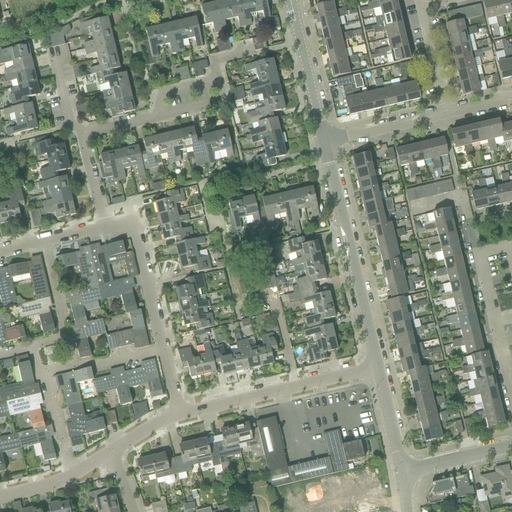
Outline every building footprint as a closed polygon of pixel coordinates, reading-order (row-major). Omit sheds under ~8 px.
[(238,0),(229,0),(226,1),(230,20),(237,18),(239,28),(245,26),(238,0)] [(252,0),(238,0),(245,26),(251,25),(250,18),(256,16),(255,13),(252,0)] [(265,0),(252,0),(255,13),(262,12),(264,22),(270,20),(265,0)] [(379,8),(381,16),(399,12),(396,0),(368,7),(369,10),(379,8)] [(501,27),(494,0),(491,0),(483,2),(487,20),(495,18),(498,28),(501,27)] [(507,0),(494,0),(501,27),(505,27),(503,16),(511,14),(507,0)] [(226,1),(213,4),(220,32),(226,31),(224,21),(230,20),(226,1)] [(314,15),(315,19),(346,12),(345,8),(335,11),(333,3),(315,7),(317,14),(314,15)] [(220,32),(213,4),(200,7),(205,26),(212,24),(214,33),(220,32)] [(474,6),(477,17),(483,16),(480,4),(474,6)] [(469,7),(472,18),(477,17),(474,6),(469,7)] [(463,8),(466,20),(472,18),(469,7),(463,8)] [(460,21),(462,21),(466,20),(463,8),(458,10),(460,21)] [(458,10),(452,11),(455,22),(460,21),(458,10)] [(446,12),(449,24),(455,22),(452,11),(446,12)] [(319,23),(321,30),(338,26),(336,18),(347,16),(346,12),(315,19),(316,24),(319,23)] [(376,26),(363,29),(364,32),(373,30),(402,24),(399,12),(381,16),(374,18),(376,26)] [(83,37),(91,35),(110,30),(107,18),(96,20),(95,17),(98,16),(80,20),(80,24),(79,25),(80,31),(81,30),(83,37)] [(195,18),(183,21),(187,40),(194,38),(196,48),(202,46),(195,18)] [(183,21),(170,24),(177,52),(183,51),(181,41),(187,40),(183,21)] [(444,33),(445,37),(476,30),(475,27),(464,29),(462,21),(460,21),(455,22),(449,24),(445,25),(447,32),(444,33)] [(170,24),(157,27),(162,46),(168,44),(171,54),(177,52),(170,24)] [(385,31),(387,39),(404,35),(402,24),(373,30),(374,34),(385,31)] [(67,26),(61,29),(61,32),(63,37),(69,35),(70,32),(68,25),(67,26)] [(320,38),(321,43),(352,35),(351,32),(340,34),(338,26),(321,30),(322,37),(320,38)] [(162,46),(157,27),(145,30),(148,44),(146,45),(143,42),(141,42),(146,66),(154,65),(152,58),(158,57),(156,47),(162,46)] [(83,44),(85,50),(113,43),(110,30),(91,35),(93,41),(83,44)] [(449,42),(451,49),(468,44),(466,37),(477,34),(476,30),(445,37),(447,42),(449,42)] [(61,32),(55,34),(58,46),(64,45),(63,37),(61,32)] [(55,34),(50,35),(53,48),(58,46),(55,34)] [(50,35),(44,37),(47,49),(53,48),(50,35)] [(325,47),(326,54),(344,50),(342,41),(353,39),(352,35),(321,43),(322,47),(325,47)] [(378,50),(379,54),(407,47),(404,35),(387,39),(389,47),(378,50)] [(265,42),(264,37),(252,39),(253,45),(265,42)] [(227,38),(222,40),(222,42),(224,51),(230,50),(227,38)] [(266,48),(265,42),(253,45),(254,51),(266,48)] [(96,53),(97,60),(116,56),(113,43),(85,50),(86,56),(96,53)] [(452,56),(450,56),(451,61),(482,54),(481,50),(476,51),(474,43),(468,44),(451,49),(452,56)] [(1,53),(0,53),(0,64),(11,62),(30,58),(27,45),(1,51),(1,53)] [(407,47),(379,54),(380,57),(385,56),(390,55),(392,63),(410,59),(407,47)] [(503,51),(495,53),(497,63),(499,70),(501,80),(511,77),(511,72),(507,49),(503,50),(503,51)] [(325,61),(326,66),(357,59),(356,55),(351,56),(346,57),(344,50),(326,54),(328,61),(325,61)] [(482,54),(451,61),(452,65),(454,65),(456,72),(474,68),(480,66),(478,58),(482,57),(482,54)] [(91,75),(95,74),(110,71),(119,68),(116,56),(97,60),(99,66),(89,69),(91,75)] [(3,71),(5,77),(33,70),(30,58),(11,62),(13,69),(3,71)] [(272,59),(244,66),(245,73),(253,71),(256,77),(257,77),(275,72),(272,59)] [(357,59),(326,66),(327,70),(330,70),(332,78),(350,73),(347,65),(358,62),(357,59)] [(193,64),(196,78),(203,76),(202,70),(208,69),(206,61),(193,64)] [(412,68),(411,62),(398,65),(400,71),(412,68)] [(187,67),(175,68),(176,81),(189,80),(187,67)] [(455,79),(456,84),(478,79),(479,83),(483,82),(481,74),(475,76),(474,68),(456,72),(458,79),(455,79)] [(16,81),(17,87),(36,83),(33,70),(5,77),(6,83),(16,81)] [(108,84),(110,90),(128,86),(125,73),(111,77),(110,71),(95,74),(98,86),(108,84)] [(248,86),(250,92),(278,85),(275,72),(257,77),(258,83),(248,86)] [(359,75),(352,76),(352,77),(353,80),(353,82),(354,84),(355,89),(359,88),(363,87),(361,80),(360,80),(359,75)] [(491,76),(494,88),(499,87),(497,75),(491,76)] [(352,76),(335,80),(337,84),(337,88),(339,87),(342,87),(345,86),(354,84),(353,80),(352,77),(352,76)] [(400,86),(392,88),(396,105),(408,102),(403,82),(406,81),(405,77),(398,79),(400,86)] [(381,79),(378,80),(384,108),(396,105),(392,88),(384,89),(381,79)] [(478,79),(456,84),(457,89),(460,88),(462,96),(479,92),(477,83),(479,83),(478,79)] [(376,91),(368,93),(372,111),(384,108),(378,80),(374,80),(376,91)] [(407,84),(406,81),(403,82),(408,102),(420,99),(415,82),(407,84)] [(11,96),(9,96),(12,108),(26,105),(25,99),(26,99),(39,96),(36,83),(17,87),(10,89),(11,96)] [(108,84),(98,86),(100,93),(110,90),(108,84)] [(345,86),(342,87),(345,99),(349,116),(361,113),(356,93),(352,94),(352,90),(355,89),(354,84),(345,86)] [(261,95),(262,102),(281,97),(278,85),(250,92),(251,98),(261,95)] [(103,99),(102,99),(103,105),(131,99),(128,86),(110,90),(102,92),(103,99)] [(352,90),(352,94),(356,93),(361,113),(372,111),(368,93),(360,95),(359,88),(355,89),(352,90)] [(247,125),(257,123),(272,119),(270,113),(284,110),(281,97),(262,102),(264,108),(254,111),(255,112),(245,114),(247,125)] [(103,105),(104,111),(111,110),(113,118),(122,116),(122,114),(134,111),(131,99),(103,105)] [(87,103),(74,106),(76,112),(88,109),(87,103)] [(14,114),(15,121),(34,116),(31,104),(26,105),(12,108),(2,110),(4,117),(14,114)] [(76,112),(77,118),(90,115),(88,109),(76,112)] [(34,116),(15,121),(17,127),(7,130),(9,136),(37,129),(34,116)] [(250,135),(250,138),(279,131),(276,118),(272,119),(257,123),(259,129),(249,132),(250,135)] [(498,120),(486,122),(493,151),(496,150),(494,139),(502,137),(498,122),(498,120)] [(503,121),(498,122),(502,137),(503,142),(511,141),(511,142),(511,125),(511,122),(504,124),(503,121)] [(486,122),(474,125),(479,143),(487,141),(489,152),(490,152),(493,151),(486,122)] [(474,125),(463,128),(470,156),(473,156),(470,145),(471,145),(479,143),(474,125)] [(193,128),(180,131),(185,150),(191,148),(193,158),(206,155),(202,141),(196,142),(193,128)] [(463,128),(451,131),(453,140),(455,148),(463,147),(466,157),(470,156),(463,128)] [(180,131),(168,134),(174,163),(179,162),(180,161),(178,151),(185,150),(180,131)] [(227,131),(214,134),(220,159),(227,158),(227,160),(234,159),(227,131)] [(279,131),(250,138),(251,141),(252,144),(262,142),(263,148),(282,144),(286,143),(284,134),(280,135),(279,131)] [(168,134),(155,137),(159,156),(166,154),(168,164),(174,163),(168,134)] [(202,140),(202,141),(206,155),(208,165),(214,163),(214,161),(220,159),(214,134),(201,137),(202,140)] [(146,154),(140,156),(143,170),(155,167),(155,165),(161,163),(159,156),(155,137),(142,140),(146,153),(146,154)] [(443,138),(431,141),(438,169),(441,169),(438,158),(439,158),(447,156),(445,148),(443,138)] [(46,155),(47,162),(66,157),(63,144),(49,148),(47,142),(51,141),(51,140),(33,145),(36,157),(46,155)] [(431,141),(419,144),(424,161),(431,159),(434,170),(438,169),(431,141)] [(282,144),(263,148),(265,154),(255,157),(258,170),(276,165),(273,165),(272,166),(271,160),(272,159),(285,156),(282,144)] [(419,144),(408,146),(414,175),(415,175),(418,174),(415,163),(416,163),(424,161),(419,144)] [(138,146),(125,149),(129,168),(136,166),(138,176),(144,175),(143,170),(140,156),(138,146)] [(408,146),(396,149),(398,159),(400,167),(408,165),(410,176),(411,176),(415,175),(414,175),(408,146)] [(386,150),(389,162),(395,160),(392,148),(386,150)] [(125,149),(112,152),(119,181),(123,180),(125,179),(123,170),(129,168),(125,149)] [(119,181),(112,152),(99,155),(101,162),(98,163),(101,180),(112,177),(113,182),(119,181)] [(351,158),(354,170),(375,165),(374,162),(371,162),(369,154),(351,158)] [(39,170),(42,182),(56,179),(55,173),(69,170),(66,157),(47,162),(49,168),(39,170)] [(375,165),(354,170),(357,182),(374,178),(373,170),(379,168),(377,161),(374,162),(375,165)] [(440,177),(438,169),(434,170),(431,173),(433,181),(440,180),(440,177)] [(503,186),(495,187),(499,205),(511,202),(504,174),(500,175),(503,186)] [(42,189),(44,196),(69,190),(65,177),(56,179),(42,182),(37,184),(39,190),(42,189)] [(357,182),(359,193),(388,187),(387,183),(376,186),(374,178),(357,182)] [(484,179),(480,180),(487,208),(499,205),(495,187),(487,189),(484,179)] [(451,180),(445,181),(448,193),(453,191),(451,180)] [(487,208),(480,180),(477,180),(479,191),(471,193),(475,211),(487,208)] [(445,181),(439,182),(442,194),(448,193),(445,181)] [(439,182),(434,184),(436,195),(442,194),(439,182)] [(434,184),(428,185),(431,197),(436,195),(434,184)] [(428,185),(422,187),(425,198),(431,197),(428,185)] [(312,187),(299,190),(304,209),(310,207),(312,217),(319,216),(312,187)] [(380,201),(385,199),(383,192),(389,190),(388,187),(359,193),(362,205),(380,201)] [(422,187),(417,188),(419,200),(425,198),(422,187)] [(417,188),(411,189),(414,201),(419,200),(417,188)] [(414,201),(411,189),(405,191),(408,202),(414,201)] [(9,203),(3,204),(7,223),(20,220),(17,206),(23,204),(24,207),(20,190),(7,193),(9,203)] [(44,196),(45,202),(42,203),(43,209),(72,202),(69,190),(44,196)] [(154,203),(157,216),(176,211),(174,205),(184,203),(181,190),(163,194),(167,193),(168,199),(154,203)] [(299,190),(287,193),(293,222),(299,220),(297,210),(304,209),(299,190)] [(287,193),(274,196),(278,215),(285,213),(287,223),(293,222),(287,193)] [(253,196),(240,199),(245,218),(251,217),(254,226),(264,224),(261,215),(258,216),(253,196)] [(265,214),(261,215),(264,224),(267,223),(268,228),(274,226),(272,216),(278,215),(274,196),(261,199),(265,214)] [(112,206),(124,203),(123,197),(111,200),(112,206)] [(240,199),(228,202),(230,213),(227,213),(232,231),(241,229),(239,220),(245,218),(240,199)] [(380,201),(362,205),(365,217),(393,210),(390,199),(385,200),(380,201)] [(72,202),(43,209),(30,212),(33,228),(42,226),(39,216),(54,213),(56,219),(75,215),(72,202)] [(432,213),(423,215),(425,224),(423,224),(424,228),(452,221),(449,209),(432,213)] [(365,217),(368,228),(386,225),(384,216),(394,214),(393,210),(365,217)] [(157,216),(160,229),(179,224),(189,222),(187,216),(177,218),(176,211),(157,216)] [(436,229),(438,237),(455,233),(452,221),(424,228),(425,231),(436,229)] [(374,232),(376,239),(404,232),(403,229),(392,231),(391,223),(386,225),(368,228),(368,229),(370,228),(371,232),(374,232)] [(177,237),(179,243),(193,240),(190,228),(180,231),(179,224),(160,229),(163,241),(177,237)] [(375,247),(376,251),(396,247),(394,239),(405,236),(404,232),(376,239),(378,246),(375,247)] [(429,248),(430,251),(458,244),(455,233),(438,237),(440,245),(429,248)] [(174,244),(177,257),(196,253),(195,247),(204,244),(203,238),(193,240),(179,243),(174,244)] [(289,261),(291,261),(320,254),(317,242),(302,245),(301,239),(305,238),(304,238),(287,242),(290,254),(287,255),(289,261)] [(96,245),(88,246),(98,286),(112,282),(111,282),(105,258),(124,254),(122,242),(96,248),(96,245)] [(430,251),(430,255),(441,252),(443,260),(461,256),(458,244),(430,251)] [(83,289),(98,286),(88,246),(81,248),(82,252),(56,258),(59,269),(79,264),(84,288),(83,289)] [(380,256),(381,263),(410,256),(409,252),(398,255),(396,247),(376,251),(377,256),(380,256)] [(196,253),(177,257),(180,270),(194,266),(196,272),(193,273),(193,274),(210,270),(207,257),(198,259),(196,253)] [(303,265),(304,271),(323,267),(320,254),(291,261),(293,267),(303,265)] [(50,297),(40,256),(32,258),(33,261),(7,267),(10,279),(30,274),(36,300),(50,297)] [(380,270),(381,275),(402,270),(400,262),(410,260),(410,256),(381,263),(383,270),(380,270)] [(435,271),(435,274),(463,268),(461,256),(443,260),(445,268),(435,271)] [(133,258),(124,261),(128,279),(132,278),(137,277),(133,258)] [(1,273),(0,272),(0,295),(3,308),(15,305),(16,305),(13,292),(10,279),(7,267),(0,269),(1,273)] [(281,290),(277,291),(279,297),(287,295),(299,293),(313,289),(316,288),(313,289),(311,283),(313,283),(326,280),(323,267),(304,271),(306,278),(296,280),(297,286),(286,289),(281,290)] [(447,275),(449,284),(466,279),(463,268),(435,274),(436,278),(447,275)] [(385,279),(387,286),(415,279),(414,276),(404,278),(402,270),(381,275),(382,279),(385,279)] [(270,289),(276,287),(273,275),(267,276),(270,289)] [(175,289),(178,301),(196,297),(195,291),(204,288),(201,276),(184,280),(187,279),(189,285),(175,289)] [(264,290),(270,289),(267,276),(262,278),(264,290)] [(136,311),(131,289),(130,286),(134,285),(132,278),(128,279),(112,282),(98,286),(101,299),(120,295),(124,314),(128,313),(136,311)] [(259,292),(264,290),(262,278),(256,279),(259,292)] [(253,293),(259,292),(256,279),(250,281),(253,293)] [(388,293),(386,294),(387,298),(390,297),(390,298),(399,296),(405,294),(407,294),(413,292),(411,284),(415,283),(416,283),(419,282),(418,279),(415,279),(387,286),(388,292),(388,293)] [(440,294),(441,298),(469,291),(466,279),(449,284),(451,292),(440,294)] [(247,294),(253,293),(250,281),(244,282),(247,294)] [(241,296),(247,294),(244,282),(238,283),(241,296)] [(65,301),(68,301),(74,326),(86,323),(81,304),(101,299),(98,286),(83,289),(63,294),(65,301)] [(316,288),(299,293),(300,299),(301,304),(302,305),(311,303),(313,309),(331,305),(329,292),(328,292),(327,292),(315,295),(314,295),(314,292),(313,289),(316,289),(316,288)] [(464,292),(441,298),(442,302),(452,299),(454,307),(472,303),(469,292),(469,291),(464,292)] [(51,305),(50,297),(36,300),(16,305),(15,305),(18,320),(19,320),(19,318),(37,314),(42,334),(54,331),(48,306),(51,305)] [(178,301),(181,314),(199,310),(206,308),(209,308),(207,301),(198,303),(196,297),(178,301)] [(395,300),(385,302),(388,314),(416,308),(416,307),(415,304),(411,305),(409,297),(403,298),(395,300)] [(445,318),(446,321),(475,315),(472,303),(454,307),(456,315),(445,318)] [(305,318),(308,330),(322,327),(320,321),(334,318),(331,305),(313,309),(308,310),(309,317),(305,318)] [(199,310),(181,314),(184,327),(194,324),(198,323),(199,329),(196,330),(196,331),(213,327),(210,314),(207,315),(206,308),(199,310)] [(388,314),(391,326),(409,322),(407,314),(417,311),(416,308),(388,314)] [(140,310),(136,311),(128,313),(132,331),(113,335),(116,349),(136,344),(137,349),(149,347),(140,310)] [(268,314),(256,317),(257,323),(270,320),(268,314)] [(458,322),(460,330),(477,326),(475,315),(446,321),(447,325),(458,322)] [(86,323),(74,326),(71,327),(79,359),(91,357),(86,337),(104,333),(101,319),(86,323)] [(0,347),(0,346),(0,343),(25,338),(22,326),(2,331),(0,320),(0,347)] [(391,326),(394,338),(422,331),(421,327),(410,330),(409,322),(391,326)] [(313,342),(315,342),(334,337),(331,325),(322,327),(308,330),(303,331),(304,338),(311,336),(313,342)] [(451,341),(452,345),(480,338),(477,326),(460,330),(462,338),(451,341)] [(422,331),(394,338),(397,349),(414,345),(412,337),(423,335),(422,331)] [(262,347),(256,348),(260,367),(273,364),(271,353),(270,351),(276,349),(273,334),(260,337),(262,347)] [(113,335),(106,337),(109,351),(116,349),(113,335)] [(313,343),(307,344),(308,350),(307,351),(310,364),(326,360),(325,353),(327,353),(337,350),(334,337),(315,342),(313,342),(313,343)] [(480,338),(452,345),(453,348),(464,346),(466,354),(483,350),(480,338)] [(247,340),(241,341),(248,370),(260,367),(256,348),(249,350),(247,340)] [(237,353),(231,354),(235,373),(248,370),(241,341),(235,343),(237,353)] [(212,342),(208,343),(209,344),(210,349),(214,363),(219,362),(223,376),(235,373),(231,354),(224,356),(222,346),(214,348),(212,342)] [(205,356),(198,357),(203,375),(216,372),(214,363),(210,349),(209,344),(204,345),(202,346),(205,356)] [(414,345),(397,349),(399,361),(427,354),(431,353),(430,350),(427,351),(422,352),(421,344),(414,345)] [(203,375),(198,357),(191,359),(189,349),(177,351),(182,369),(181,366),(187,364),(190,378),(203,375)] [(461,368),(462,372),(491,365),(488,352),(470,357),(472,365),(461,368)] [(427,354),(399,361),(402,372),(420,369),(418,361),(428,358),(427,354)] [(0,361),(1,368),(11,366),(9,359),(0,361)] [(142,363),(143,368),(124,373),(127,387),(128,387),(127,386),(146,381),(150,399),(162,396),(154,360),(142,363)] [(29,362),(17,365),(22,385),(3,389),(2,388),(5,402),(40,394),(38,387),(35,387),(29,362)] [(476,380),(476,381),(494,376),(491,365),(462,372),(463,375),(474,372),(476,380)] [(124,373),(123,367),(111,370),(112,376),(93,380),(96,393),(115,389),(119,406),(131,404),(127,387),(124,373)] [(57,389),(62,387),(66,406),(78,403),(74,385),(83,383),(93,380),(90,368),(54,377),(57,389)] [(420,369),(402,372),(402,373),(405,372),(406,377),(408,376),(410,383),(439,377),(438,373),(427,376),(425,368),(420,369)] [(476,380),(467,382),(468,391),(467,391),(468,395),(496,388),(494,376),(476,381),(476,380)] [(412,391),(409,391),(410,396),(430,391),(429,383),(428,383),(439,380),(439,377),(410,383),(412,391)] [(468,395),(468,398),(479,395),(480,396),(481,404),(499,400),(496,388),(468,395)] [(430,391),(410,396),(411,401),(414,400),(416,407),(444,400),(443,397),(443,396),(432,399),(430,391)] [(42,401),(40,394),(5,402),(8,415),(28,411),(32,430),(44,428),(38,402),(42,401)] [(418,414),(415,415),(416,419),(436,415),(434,407),(434,406),(445,404),(444,400),(416,407),(418,414)] [(483,412),(476,413),(477,417),(481,416),(502,411),(499,400),(481,404),(483,412)] [(0,417),(8,415),(5,402),(0,403),(0,417)] [(66,406),(71,426),(66,427),(69,439),(105,430),(104,428),(102,418),(83,423),(78,403),(66,406)] [(101,414),(102,418),(104,428),(111,426),(110,425),(117,423),(114,411),(107,413),(107,414),(102,415),(102,414),(101,414)] [(481,416),(477,417),(478,421),(485,419),(488,434),(500,431),(499,425),(505,424),(502,411),(481,416)] [(436,415),(416,419),(417,424),(420,423),(421,430),(442,426),(445,425),(445,421),(438,423),(436,415)] [(347,471),(345,463),(341,445),(338,431),(322,434),(328,458),(286,468),(282,450),(283,450),(282,450),(274,418),(256,422),(257,428),(264,457),(271,488),(347,471)] [(469,419),(463,420),(466,432),(472,431),(469,419)] [(454,423),(457,435),(463,433),(460,421),(454,423)] [(247,424),(234,428),(238,445),(246,444),(247,448),(249,447),(252,459),(264,457),(257,428),(249,430),(247,424)] [(423,437),(421,438),(422,443),(424,442),(424,443),(425,442),(429,441),(442,438),(440,430),(440,429),(446,428),(445,425),(442,426),(421,430),(423,437)] [(51,426),(44,428),(32,430),(17,434),(20,448),(21,448),(20,447),(39,443),(43,462),(55,459),(49,434),(53,433),(51,426)] [(222,442),(215,443),(219,460),(220,464),(227,463),(226,458),(233,456),(240,454),(238,445),(234,428),(221,431),(222,439),(222,442)] [(0,437),(0,472),(5,471),(0,452),(19,447),(19,449),(20,448),(17,434),(0,437)] [(206,439),(192,443),(196,458),(197,465),(198,464),(204,463),(219,460),(215,443),(207,445),(206,439)] [(359,441),(341,445),(345,463),(363,458),(359,441)] [(190,466),(197,465),(192,443),(179,446),(181,454),(180,454),(181,457),(173,458),(177,474),(191,471),(190,466)] [(173,475),(177,474),(173,458),(165,460),(164,454),(150,458),(154,474),(156,479),(162,478),(164,483),(165,484),(168,485),(172,484),(173,482),(174,479),(173,475)] [(147,476),(154,474),(150,458),(137,461),(139,469),(138,469),(141,483),(148,481),(147,476)] [(495,474),(480,477),(482,487),(485,497),(490,495),(491,492),(502,489),(504,497),(511,495),(511,487),(509,476),(507,466),(497,468),(494,469),(495,474)] [(431,488),(424,500),(426,506),(473,495),(472,487),(468,487),(466,475),(435,482),(430,484),(431,488)] [(102,490),(88,494),(90,502),(96,500),(98,511),(106,511),(117,510),(113,496),(110,497),(108,489),(102,490)] [(152,511),(166,509),(164,501),(150,504),(152,511)] [(255,511),(253,502),(232,507),(231,504),(217,507),(218,511),(217,511),(255,511)] [(478,504),(479,511),(488,511),(486,502),(478,504)] [(49,511),(48,511),(70,511),(68,503),(60,504),(59,503),(48,505),(49,511)]
